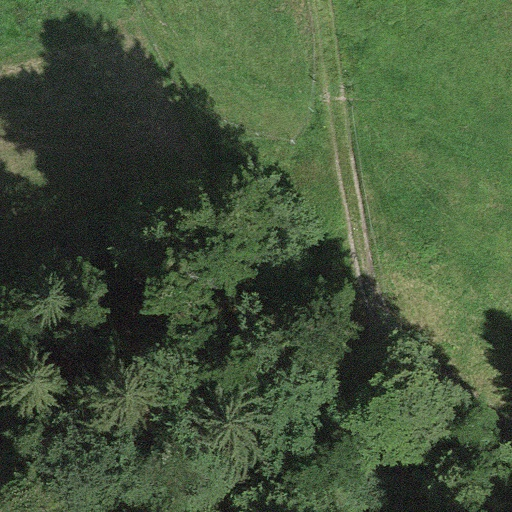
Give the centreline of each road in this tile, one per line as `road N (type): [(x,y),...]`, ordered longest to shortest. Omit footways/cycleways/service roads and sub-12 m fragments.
road 1 (track): [(511,478),(423,391),(379,314),(332,0)]
road 2 (track): [(155,0),(216,144),(270,226),(379,314)]
